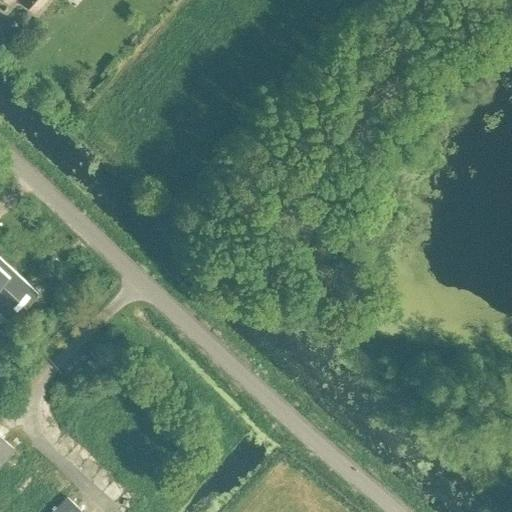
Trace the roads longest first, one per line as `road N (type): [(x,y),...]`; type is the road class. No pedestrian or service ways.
road 1 (unclassified): [(397,511),(0,150)]
road 2 (track): [(140,283),(40,380),(29,419),(47,452),(114,511)]
